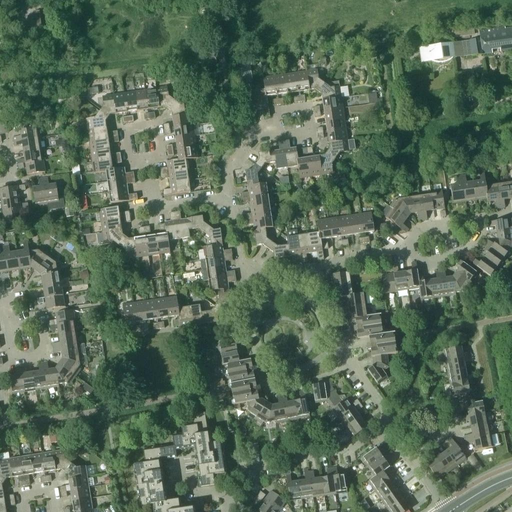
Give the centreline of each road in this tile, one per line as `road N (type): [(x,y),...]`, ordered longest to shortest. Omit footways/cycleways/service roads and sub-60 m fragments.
road 1 (residential): [(230,498),(268,461),(345,450),(383,426)]
road 2 (residential): [(290,290),(302,269),(409,250)]
road 3 (residential): [(229,198),(160,207),(146,158)]
